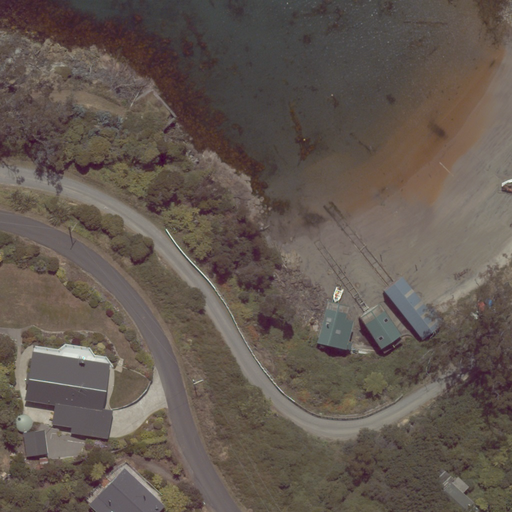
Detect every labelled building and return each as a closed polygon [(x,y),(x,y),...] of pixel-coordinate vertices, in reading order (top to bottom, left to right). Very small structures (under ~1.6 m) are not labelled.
[(392,283),(383,290),(423,339),(442,324),(402,274),(392,283)] [(349,306),(328,301),(317,343),(350,351),(353,342),(349,341),(354,322),(346,320),(349,306)] [(369,311),(360,317),(384,354),(405,340),(380,303),(369,311)] [(110,364),(33,351),(29,373),(28,373),(26,384),(27,384),(24,400),(55,405),(52,424),(72,428),(71,434),(108,440),(113,410),(103,409),(110,364)] [(27,457),(48,454),(45,430),(23,433),(27,457)] [(469,487),(459,477),(456,480),(441,466),(427,481),(460,511),(466,511),(475,503),(464,493),(469,487)] [(125,467),(89,505),(96,511),(159,511),(165,506),(125,467)]
